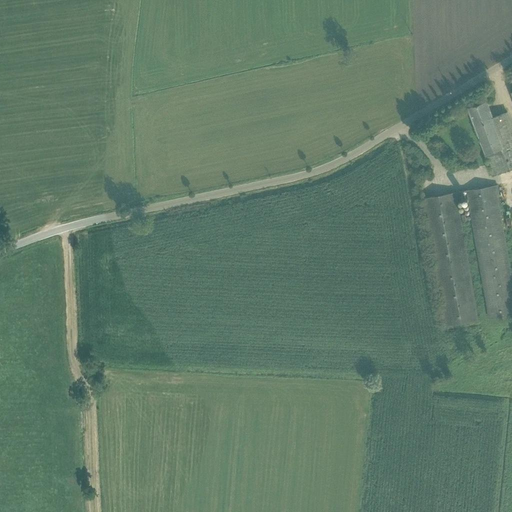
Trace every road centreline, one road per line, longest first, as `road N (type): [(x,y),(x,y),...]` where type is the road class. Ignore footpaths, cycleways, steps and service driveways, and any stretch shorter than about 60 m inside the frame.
road 1 (unclassified): [(0,256),(66,230),(347,162),(511,61)]
road 2 (track): [(66,230),(74,358),(89,390),(94,511)]
